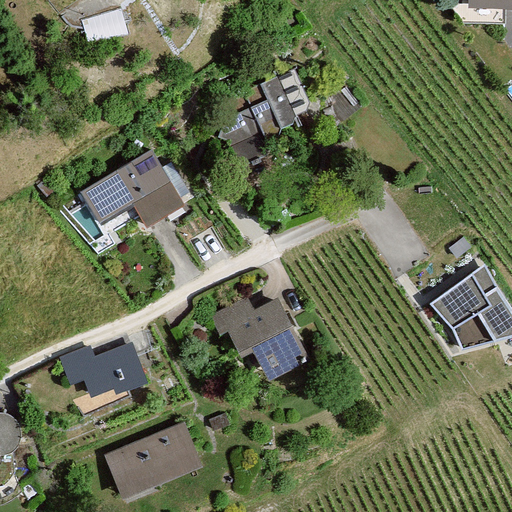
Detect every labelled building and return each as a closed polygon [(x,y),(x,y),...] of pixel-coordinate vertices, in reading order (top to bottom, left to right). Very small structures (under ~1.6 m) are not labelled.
[(95,0),(112,24),(143,0),(95,0)] [(511,0),(467,0),(468,14),(511,14),(511,0)] [(276,74),(213,107),(243,164),(307,131),(276,74)] [(153,150),(81,192),(100,225),(133,206),(147,229),(186,206),(153,150)] [(511,307),(485,264),(430,304),(452,330),(461,351),(511,339),(511,307)] [(251,298),(223,314),(243,361),(260,353),(273,388),(311,366),(280,295),(255,308),(251,298)] [(90,345),(59,357),(70,386),(85,380),(92,397),(113,389),(116,395),(148,383),(132,342),(95,357),(90,345)] [(0,411),(0,503),(10,500),(16,486),(16,471),(14,460),(19,454),(20,442),(15,424),(9,412),(0,411)] [(185,419),(107,452),(128,500),(205,466),(185,419)]
